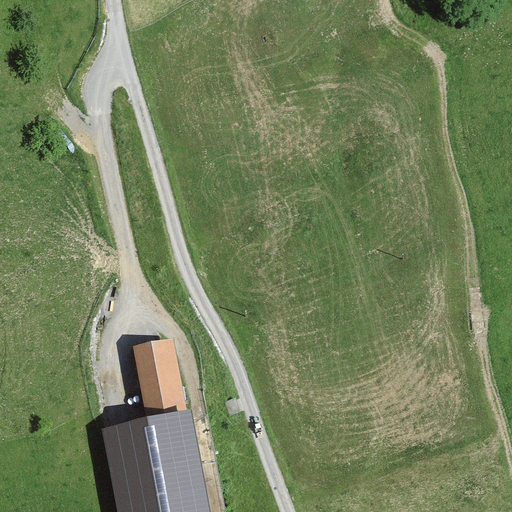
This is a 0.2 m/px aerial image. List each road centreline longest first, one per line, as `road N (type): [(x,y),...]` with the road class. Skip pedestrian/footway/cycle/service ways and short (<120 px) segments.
road 1 (unclassified): [(114,0),(185,264),(238,375),(287,511)]
road 2 (track): [(385,0),(389,20),(422,37),(442,66),(492,393),(511,472)]
